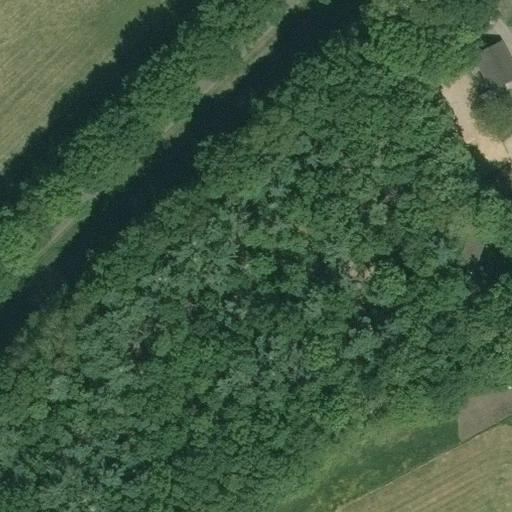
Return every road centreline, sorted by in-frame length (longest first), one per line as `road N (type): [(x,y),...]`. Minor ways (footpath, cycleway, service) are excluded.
road 1 (track): [(390,0),(0,370)]
road 2 (unclassified): [(0,276),(286,0)]
